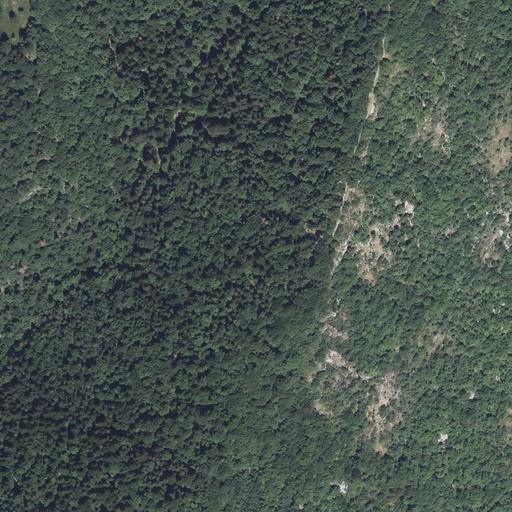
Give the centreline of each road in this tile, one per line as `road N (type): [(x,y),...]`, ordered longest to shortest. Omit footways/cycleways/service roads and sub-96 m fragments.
road 1 (track): [(180,511),(272,366),(328,253),(396,0)]
road 2 (track): [(0,359),(46,307),(113,257),(251,0)]
